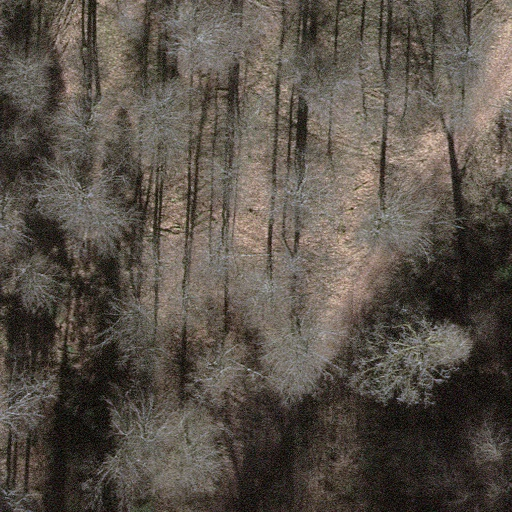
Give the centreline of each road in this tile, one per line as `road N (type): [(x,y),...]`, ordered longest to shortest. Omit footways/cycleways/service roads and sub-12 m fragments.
road 1 (track): [(229,511),(429,199)]
road 2 (track): [(511,60),(429,199)]
